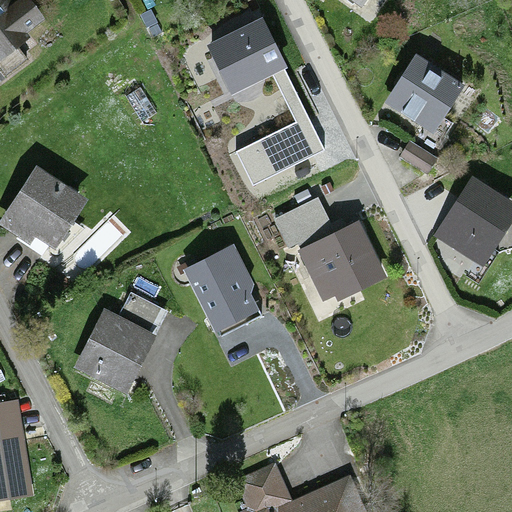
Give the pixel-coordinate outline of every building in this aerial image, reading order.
[(0,0),(0,76),(1,78),(27,59),(14,42),(23,35),(20,31),(37,19),(23,1),(13,8),(6,0),(0,0)] [(285,60),(263,17),(212,43),(233,86),(285,60)] [(433,130),(462,86),(415,56),(387,100),(433,130)] [(125,96),(142,122),(157,112),(140,86),(125,96)] [(435,159),(410,143),(402,156),(427,171),(435,159)] [(27,244),(42,254),(78,201),(38,175),(8,221),(23,229),(19,234),(29,241),(27,244)] [(475,187),(452,223),(486,244),(486,243),(509,208),(495,200),(498,194),(482,184),(479,189),(475,187)] [(275,218),(289,246),(303,239),(290,211),(275,218)] [(381,274),(357,223),(302,250),(316,278),(328,272),(337,291),(357,281),(359,285),(381,274)] [(499,251),(486,243),(486,244),(466,275),(478,283),(499,251)] [(245,294),(247,286),(229,250),(188,271),(214,321),(249,303),(245,294)] [(127,376),(162,308),(131,292),(124,306),(115,302),(83,363),(128,387),(132,379),(127,376)] [(10,401),(0,402),(0,496),(29,492),(21,440),(16,441),(10,401)] [(361,511),(355,498),(345,502),(338,485),(289,507),(272,468),(242,482),(255,510),(249,511),(361,511)]
